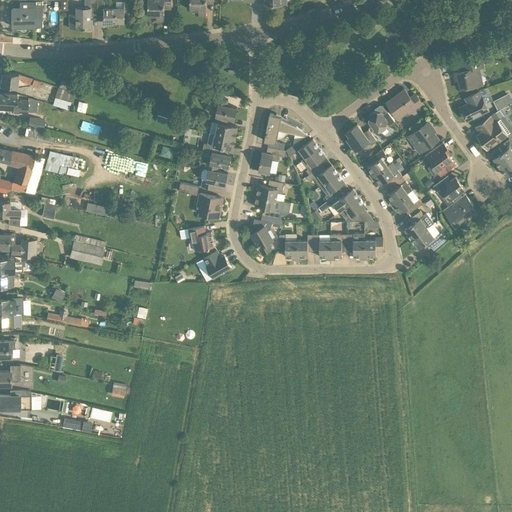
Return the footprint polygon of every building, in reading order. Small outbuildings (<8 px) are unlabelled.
[(97,0),(84,0),(85,7),(76,7),(76,14),(70,14),(70,28),(91,28),(91,20),(93,20),(91,20),(91,13),(98,14),(97,0)] [(125,23),(125,8),(104,8),(104,0),(97,0),(98,14),(104,14),(104,23),(112,23),(112,24),(113,24),(113,23),(125,23)] [(164,21),(164,9),(171,9),(171,0),(148,0),(148,16),(156,16),(156,21),(164,21)] [(198,10),(198,16),(206,16),(206,4),(214,4),(213,0),(189,0),(190,10),(198,10)] [(36,27),(36,8),(36,2),(21,2),(21,8),(13,8),(13,9),(13,27),(13,26),(13,27),(36,27)] [(464,70),(454,73),(455,80),(458,80),(460,90),(477,86),(475,76),(481,75),(479,68),(484,67),(482,59),(465,63),(466,70),(465,70),(464,69),(464,70)] [(0,78),(0,82),(0,83),(0,85),(17,87),(18,77),(23,78),(22,82),(29,84),(37,86),(38,87),(40,81),(39,81),(18,74),(1,72),(1,78),(0,78)] [(61,80),(59,86),(74,91),(76,85),(61,80)] [(57,89),(54,98),(55,98),(71,103),(74,93),(58,87),(57,89)] [(394,97),(386,103),(396,116),(406,109),(408,112),(409,113),(422,104),(415,94),(410,98),(404,90),(397,95),(398,96),(394,99),(394,97)] [(489,110),(482,95),(480,91),(465,98),(468,104),(460,107),(466,121),(489,110)] [(16,100),(17,93),(0,92),(0,107),(11,108),(11,110),(27,111),(28,100),(16,100)] [(500,110),(511,104),(507,94),(493,101),(498,111),(500,110)] [(228,100),(214,97),(212,109),(217,110),(215,116),(216,116),(228,118),(235,120),(237,108),(227,106),(228,100)] [(158,113),(172,117),(174,112),(160,108),(158,113)] [(390,125),(395,121),(387,111),(382,114),(378,109),(375,109),(374,111),(369,115),(368,121),(375,130),(381,131),(386,128),(387,124),(390,125)] [(504,116),(500,110),(498,111),(495,112),(500,119),(504,116)] [(487,149),(507,134),(497,121),(500,119),(495,112),(476,126),(481,133),(477,136),(487,149)] [(158,113),(156,121),(169,125),(172,118),(158,113)] [(276,141),(279,131),(305,136),(307,135),(297,127),(281,121),(282,116),(270,114),(269,119),(272,120),(272,121),(271,121),(270,121),(269,122),(269,123),(269,124),(268,123),(264,141),(269,142),(268,147),(284,150),(285,144),(276,141)] [(45,120),(30,116),(27,125),(43,130),(45,120)] [(237,126),(227,124),(228,118),(216,116),(214,122),(212,121),(210,133),(235,138),(237,126)] [(419,122),(411,128),(414,132),(413,132),(420,142),(414,146),(420,153),(439,139),(432,130),(433,129),(428,122),(422,126),(419,122)] [(347,139),(355,150),(368,140),(371,145),(377,141),(369,130),(364,133),(357,124),(347,132),(350,137),(347,139)] [(24,137),(52,144),(55,134),(27,127),(24,137)] [(204,143),(203,150),(209,151),(212,152),(221,153),(222,147),(230,149),(233,150),(235,138),(210,133),(208,143),(204,143)] [(495,157),(493,158),(496,163),(498,166),(499,166),(500,168),(511,158),(511,136),(510,138),(508,139),(498,147),(502,152),(495,157)] [(286,150),(288,152),(289,156),(299,149),(305,157),(301,160),(319,147),(313,138),(307,142),(303,138),(286,150)] [(443,142),(426,154),(441,174),(455,164),(449,156),(451,154),(443,142)] [(170,157),(173,148),(164,145),(161,154),(170,157)] [(10,187),(25,191),(30,192),(34,193),(44,159),(40,157),(19,152),(0,147),(0,158),(8,161),(7,163),(19,166),(14,183),(0,179),(0,190),(9,193),(10,187)] [(268,147),(266,153),(262,152),(258,172),(269,174),(272,160),(278,161),(279,156),(285,157),(286,150),(284,150),(268,147)] [(326,156),(319,147),(301,160),(307,169),(306,170),(309,174),(317,168),(314,164),(326,156)] [(369,158),(373,163),(367,167),(374,176),(387,166),(381,157),(386,153),(382,149),(369,158)] [(77,177),(82,157),(49,150),(45,169),(77,177)] [(217,171),(218,165),(229,167),(231,155),(221,153),(212,152),(210,163),(206,162),(205,169),(208,169),(217,171)] [(511,158),(500,168),(501,170),(503,173),(504,173),(507,177),(511,173),(511,158)] [(392,163),(387,166),(374,176),(380,185),(384,182),(388,187),(402,176),(392,163)] [(309,174),(306,176),(308,179),(309,181),(314,177),(317,174),(324,183),(338,173),(332,164),(331,164),(320,172),(317,168),(309,174)] [(202,170),(201,177),(203,180),(201,186),(214,189),(215,183),(225,185),(228,173),(217,171),(208,169),(205,169),(202,170)] [(345,182),(338,173),(320,186),(326,195),(324,196),(328,200),(336,194),(333,190),(345,182)] [(402,176),(388,187),(391,192),(387,194),(394,204),(408,194),(412,190),(406,181),(402,176)] [(447,176),(434,185),(437,190),(440,188),(449,200),(451,199),(454,202),(462,196),(459,193),(464,189),(455,177),(451,180),(447,176)] [(428,189),(433,184),(430,179),(424,184),(428,189)] [(258,188),(257,188),(255,195),(276,199),(277,193),(282,194),(284,183),(269,180),(268,186),(259,184),(258,188)] [(197,195),(199,186),(180,182),(179,191),(197,195)] [(340,211),(359,197),(353,188),(339,198),(336,194),(328,200),(319,207),(322,212),(334,203),(340,211)] [(201,206),(199,214),(219,218),(223,198),(200,193),(198,203),(199,205),(201,206)] [(414,203),(408,194),(394,204),(401,213),(404,210),(408,214),(422,204),(419,199),(414,203)] [(462,196),(443,210),(451,221),(450,222),(456,230),(461,225),(459,223),(475,212),(471,206),(473,205),(469,199),(466,194),(465,194),(462,196)] [(255,195),(254,202),(255,203),(255,207),(263,209),(262,215),(267,216),(273,217),(280,219),(281,212),(283,201),(276,199),(255,195)] [(39,207),(43,208),(42,216),(53,219),(56,207),(56,205),(54,205),(55,200),(41,197),(39,207)] [(351,221),(364,221),(357,212),(366,206),(359,197),(340,211),(343,216),(346,214),(351,221)] [(114,198),(113,205),(116,205),(115,210),(120,211),(121,206),(122,207),(122,204),(123,200),(114,198)] [(8,224),(19,226),(20,209),(9,209),(9,201),(0,200),(0,218),(8,219),(8,224)] [(86,212),(107,214),(108,205),(87,203),(86,212)] [(411,225),(404,230),(408,234),(407,235),(410,240),(427,228),(433,224),(434,223),(427,214),(424,216),(420,211),(408,220),(411,225)] [(263,253),(271,248),(269,242),(273,240),(267,230),(270,228),(272,223),(254,219),(253,225),(256,226),(258,230),(252,234),(263,253)] [(427,228),(410,240),(414,245),(415,244),(419,249),(426,244),(429,249),(431,247),(444,238),(440,233),(433,224),(427,228)] [(203,248),(209,247),(214,246),(212,232),(206,233),(204,226),(188,229),(191,243),(194,242),(195,250),(197,250),(198,251),(200,252),(202,252),(204,250),(203,248)] [(20,257),(36,258),(36,240),(20,240),(20,245),(8,244),(9,234),(0,233),(0,246),(1,247),(0,249),(11,249),(10,255),(20,255),(20,257)] [(74,239),(105,246),(106,240),(75,233),(74,239)] [(364,233),(347,234),(348,251),(353,251),(353,257),(365,257),(364,240),(364,233)] [(308,251),(313,251),(313,234),(307,234),(307,238),(308,238),(308,240),(297,241),(297,257),(308,257),(308,251)] [(319,234),(313,234),(313,251),(319,251),(319,257),(326,257),(331,257),(330,234),(319,234)] [(348,251),(347,234),(330,234),(331,257),(342,257),(342,251),(348,251)] [(297,241),(288,241),(286,241),(285,235),(279,235),(280,251),(285,251),(285,257),(297,257),(297,241)] [(375,237),(375,240),(364,240),(365,257),(376,257),(376,251),(384,251),(384,237),(375,237)] [(69,258),(100,265),(104,248),(73,240),(69,258)] [(203,259),(213,277),(232,267),(226,257),(223,259),(218,250),(203,259)] [(0,259),(0,273),(12,273),(14,273),(21,273),(22,271),(22,263),(20,261),(14,261),(14,259),(0,259)] [(0,273),(0,287),(13,287),(12,273),(0,273)] [(178,282),(179,282),(184,279),(181,274),(175,277),(178,282)] [(133,286),(151,290),(152,283),(135,280),(133,286)] [(51,297),(60,302),(65,294),(56,289),(51,297)] [(6,299),(0,299),(0,313),(13,313),(12,299),(6,299)] [(135,310),(134,316),(146,318),(148,309),(139,307),(138,311),(135,310)] [(48,312),(46,318),(80,325),(81,319),(67,316),(58,314),(48,312)] [(0,327),(13,327),(13,313),(0,313),(0,327)] [(0,340),(0,356),(11,357),(11,349),(14,349),(14,341),(11,341),(11,340),(0,340)] [(0,370),(0,384),(10,385),(10,380),(20,380),(20,365),(10,365),(10,371),(0,370)] [(94,371),(93,378),(100,380),(102,372),(94,371)] [(64,384),(66,377),(58,375),(57,382),(64,384)] [(124,397),(125,389),(113,387),(112,395),(124,397)] [(0,394),(0,408),(17,409),(17,408),(31,409),(31,396),(31,395),(31,392),(21,390),(10,390),(10,395),(0,394)] [(64,418),(63,426),(82,429),(83,421),(64,418)] [(90,432),(92,423),(83,421),(82,429),(82,430),(90,432)]
